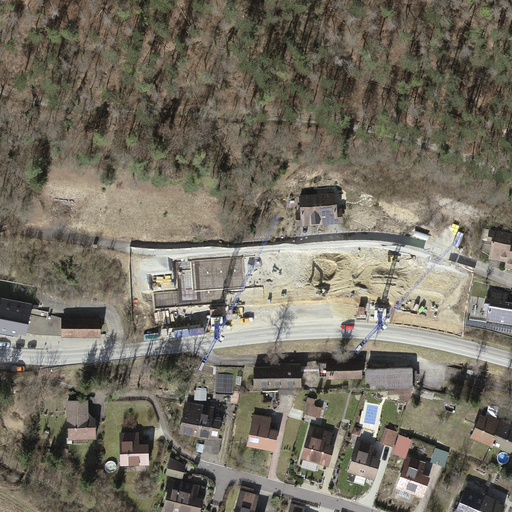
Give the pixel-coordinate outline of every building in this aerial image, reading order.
[(336,192),(298,195),(300,224),(338,221),(336,192)] [(511,233),(511,232),(489,229),(487,239),(492,240),(489,258),(506,261),(505,267),(511,268),(511,235),(511,236),(511,233)] [(492,299),(485,298),(483,309),(488,310),(486,320),(511,324),(511,304),(508,304),(509,293),(493,291),(492,299)] [(31,302),(0,296),(0,330),(25,335),(26,331),(29,314),(31,302)] [(29,314),(26,331),(60,334),(62,318),(29,314)] [(101,318),(62,318),(62,337),(101,338),(101,318)] [(362,362),(327,362),(327,379),(362,378),(362,362)] [(301,367),(255,367),(254,388),(301,387),(301,367)] [(412,368),(365,369),(366,392),(413,392),(412,368)] [(220,373),(219,393),(236,394),(236,373),(220,373)] [(317,408),(317,399),(309,398),(307,417),(324,419),(325,409),(317,408)] [(216,405),(185,400),(179,433),(218,440),(222,421),(214,419),(216,405)] [(89,402),(68,401),(68,439),(96,438),(96,419),(89,419),(89,402)] [(484,413),(476,432),(511,447),(511,425),(490,415),(484,413)] [(272,417),(255,414),(248,446),(274,452),(278,431),(270,429),(272,417)] [(334,432),(311,427),(303,460),(330,468),(335,446),(331,445),(334,432)] [(382,443),(394,448),(400,434),(388,429),(382,443)] [(140,433),(120,433),(121,466),(149,465),(149,446),(140,446),(140,433)] [(377,446),(358,441),(349,472),(376,479),(381,459),(373,457),(377,446)] [(437,449),(434,465),(448,467),(451,452),(437,449)] [(425,463),(407,456),(396,487),(424,497),(432,476),(422,472),(425,463)] [(187,464),(171,461),(168,475),(184,478),(187,464)] [(200,486),(171,480),(165,510),(172,511),(199,511),(203,499),(198,497),(200,486)] [(502,511),(507,501),(467,486),(457,511),(456,511),(502,511)] [(255,511),(260,496),(241,491),(235,511),(255,511)]
